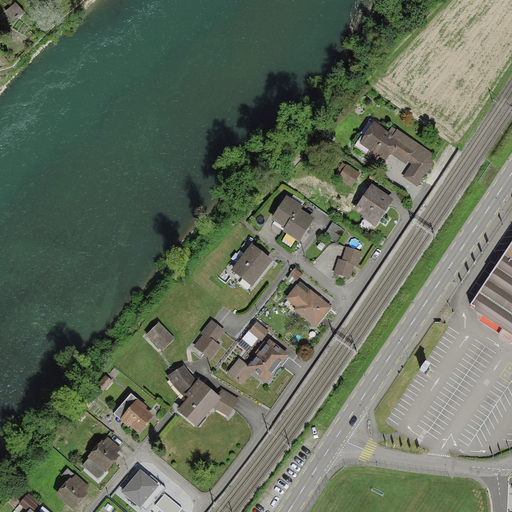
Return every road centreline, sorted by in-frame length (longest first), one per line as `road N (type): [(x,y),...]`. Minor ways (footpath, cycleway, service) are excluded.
road 1 (primary): [(335,434),(511,172)]
road 2 (residential): [(205,503),(351,302)]
road 3 (residential): [(335,434),(371,455),(495,469)]
road 4 (residential): [(88,511),(141,458),(205,503)]
road 5 (residential): [(351,302),(427,189)]
